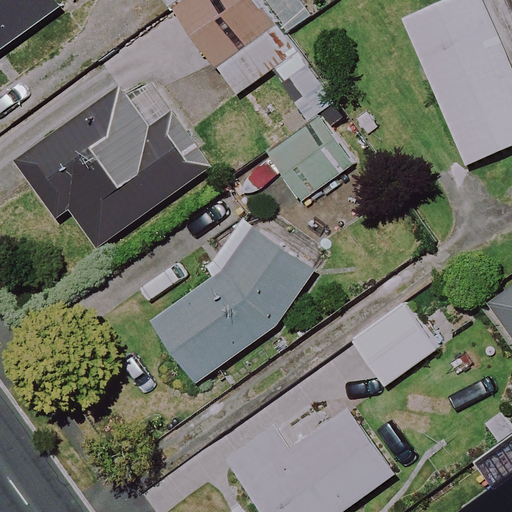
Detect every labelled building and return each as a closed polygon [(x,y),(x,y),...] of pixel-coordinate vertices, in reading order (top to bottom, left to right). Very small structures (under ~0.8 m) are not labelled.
[(0,0),(0,54),(63,9),(56,0),(0,0)] [(253,0),(191,0),(176,12),(243,94),(273,69),(288,86),(309,68),(253,0)] [(511,148),(511,62),(485,0),(454,0),(407,20),(470,167),(511,148)] [(152,135),(121,90),(15,165),(55,222),(74,208),(102,247),(214,167),(178,116),(152,135)] [(359,163),(327,117),(272,156),(305,202),(359,163)] [(200,384),(278,328),(319,272),(255,226),(216,279),(156,322),(200,384)] [(511,291),(493,306),(511,331),(511,291)] [(440,349),(407,304),(356,341),(389,387),(440,349)] [(347,511),(400,474),(353,409),(296,451),(278,426),(231,460),(269,511),(347,511)] [(511,453),(488,470),(511,505),(511,453)]
